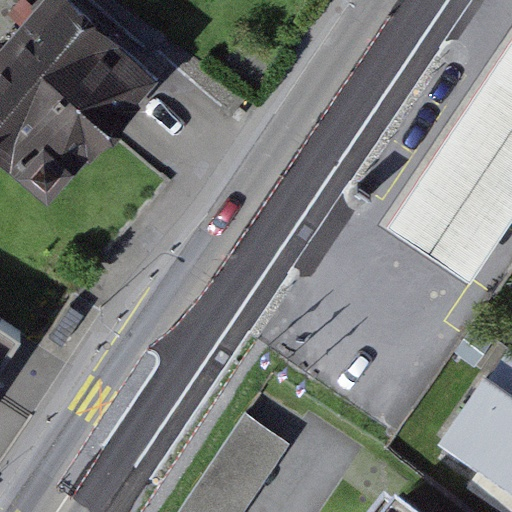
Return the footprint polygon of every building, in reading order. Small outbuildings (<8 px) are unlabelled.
[(70,0),(50,0),(0,59),(0,142),(47,182),(147,64),(70,0)] [(475,287),(511,232),(511,49),(390,230),(475,287)] [(0,362),(22,329),(0,314),(0,362)] [(511,345),(493,372),(511,384),(511,345)] [(447,435),(511,481),(511,384),(493,372),(447,435)] [(253,511),(298,444),(250,413),(185,511),(253,511)]
